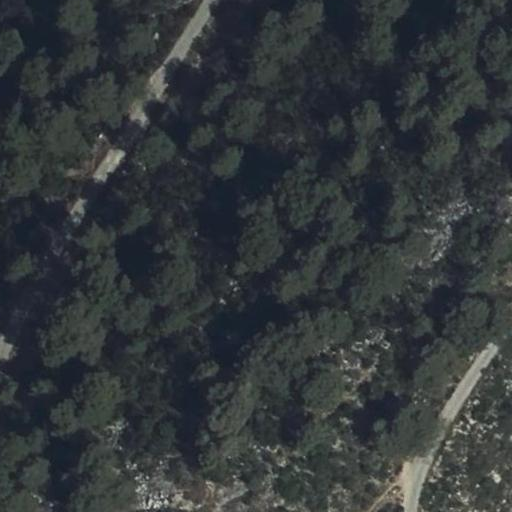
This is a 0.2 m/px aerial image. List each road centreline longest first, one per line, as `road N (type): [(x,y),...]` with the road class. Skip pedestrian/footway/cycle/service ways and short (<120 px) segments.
road 1 (track): [(220,0),(60,237),(0,345)]
road 2 (track): [(407,511),(413,472),(511,320)]
